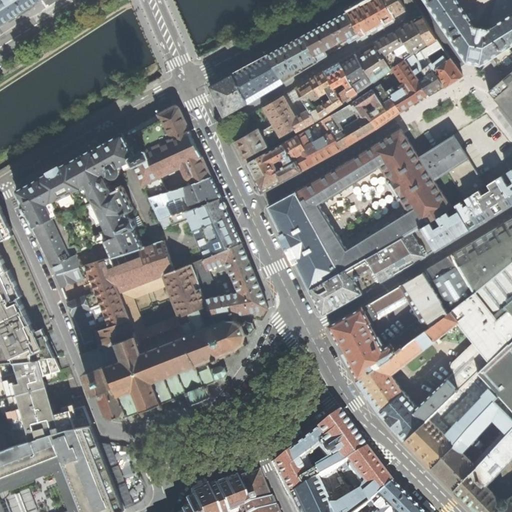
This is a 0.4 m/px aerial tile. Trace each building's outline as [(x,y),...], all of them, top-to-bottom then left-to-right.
[(0,0),(0,16),(5,24),(27,9),(28,8),(40,0),(0,0)] [(370,0),(367,2),(348,13),(361,36),(381,24),(393,17),(383,0),(370,0)] [(383,0),(393,17),(406,9),(400,0),(383,0)] [(511,44),(511,14),(488,30),(474,27),(456,0),(425,0),(449,34),(467,61),(481,64),(492,57),(505,49),(511,44)] [(35,11),(36,13),(45,7),(43,3),(36,8),(34,9),(35,11)] [(326,24),(304,36),(318,61),(327,55),(324,50),(337,43),(348,37),(350,42),(361,36),(348,13),(326,24)] [(414,21),(428,45),(438,40),(423,16),(418,18),(414,21)] [(420,50),(428,45),(414,21),(395,32),(375,43),(377,46),(391,69),(392,68),(405,60),(420,50)] [(287,45),(268,55),(283,82),(301,71),(318,61),(304,36),(287,45)] [(442,46),(438,40),(428,45),(420,50),(424,57),(442,46)] [(391,69),(377,46),(369,51),(358,58),(372,83),(378,79),(391,70),(391,69)] [(511,71),(511,58),(505,49),(492,57),(499,67),(506,76),(511,71)] [(420,50),(405,60),(415,75),(422,70),(429,65),(424,57),(420,50)] [(372,83),(358,58),(355,54),(349,57),(340,62),(349,77),(351,82),(358,92),(359,92),(371,83),(372,83)] [(447,54),(430,67),(433,71),(434,71),(443,83),(445,87),(463,76),(454,64),(447,54)] [(250,65),(233,74),(248,103),(266,92),(283,82),(268,55),(250,65)] [(415,75),(405,60),(392,68),(400,79),(403,78),(406,83),(400,86),(403,91),(397,95),(393,88),(386,93),(378,79),(372,83),(371,83),(374,89),(384,104),(392,98),(400,112),(415,101),(426,94),(418,81),(415,75)] [(350,97),(358,92),(351,82),(349,77),(340,62),(333,66),(325,71),(343,102),(350,97)] [(430,67),(429,65),(422,70),(426,76),(418,81),(426,94),(434,89),(443,83),(434,71),(433,71),(430,67)] [(343,102),(325,71),(317,75),(311,78),(320,96),(330,90),(334,97),(325,103),(329,112),(343,102)] [(511,71),(506,76),(488,91),(511,119),(511,71)] [(218,102),(225,116),(248,103),(233,74),(224,78),(210,86),(218,102)] [(320,96),(311,78),(303,84),(297,87),(305,102),(311,110),(315,121),(329,112),(325,103),(321,105),(319,102),(315,104),(312,100),(320,96)] [(274,125),(281,137),(295,128),(296,131),(315,121),(311,110),(305,102),(297,87),(265,106),(270,117),(274,125)] [(374,89),(369,92),(367,90),(360,95),(362,97),(354,102),(364,117),(367,115),(376,128),(389,120),(400,112),(392,98),(384,104),(374,89)] [(360,119),(364,117),(354,102),(331,115),(338,127),(347,122),(345,119),(356,112),(360,119)] [(176,106),(124,133),(136,157),(131,159),(132,162),(134,165),(149,158),(146,152),(191,132),(180,107),(178,106),(176,106)] [(331,115),(298,135),(307,151),(306,152),(307,154),(304,156),(298,159),(303,170),(325,158),(342,149),(334,135),(341,131),(338,127),(331,115)] [(367,115),(364,117),(360,119),(341,131),(334,135),(342,149),(359,139),(376,128),(367,115)] [(281,137),(274,125),(261,132),(269,146),(282,139),(281,137)] [(283,234),(282,235),(289,249),(295,262),(297,261),(311,290),(422,226),(430,221),(437,217),(447,211),(452,207),(435,180),(448,171),(468,158),(452,135),(419,156),(401,128),(290,195),(269,206),(271,208),(283,234)] [(246,159),(269,146),(261,132),(259,129),(236,141),(241,151),(246,159)] [(56,274),(144,248),(134,227),(137,226),(133,217),(131,218),(128,212),(134,208),(129,198),(123,186),(128,183),(121,168),(132,162),(131,159),(136,157),(124,133),(124,132),(94,149),(94,148),(80,156),(71,161),(71,160),(63,164),(39,177),(40,178),(33,182),(17,190),(28,213),(46,251),(56,274)] [(149,158),(134,165),(144,185),(150,197),(183,188),(213,176),(207,164),(197,144),(191,132),(146,152),(149,158)] [(292,139),(284,143),(293,158),(296,157),(303,153),(304,156),(307,154),(306,152),(307,151),(298,135),(292,139)] [(251,170),(256,179),(277,168),(274,162),(281,159),(285,165),(294,160),(293,158),(284,143),(264,154),(247,163),(251,170)] [(259,186),(263,192),(282,182),(303,170),(298,159),(296,157),(293,158),(294,160),(285,165),(278,169),(277,168),(256,179),(259,186)] [(486,186),(468,158),(448,171),(465,199),(466,198),(473,194),(479,190),(486,186)] [(511,169),(508,173),(511,179),(511,183),(508,186),(502,176),(497,180),(511,205),(511,204),(511,169)] [(210,203),(222,198),(213,176),(183,188),(150,197),(160,220),(170,216),(186,211),(181,196),(185,195),(189,205),(209,198),(210,203)] [(501,211),(511,205),(497,180),(488,185),(491,190),(482,195),(479,190),(473,194),(488,219),(501,211)] [(481,224),(488,219),(473,194),(466,198),(470,204),(464,207),(461,202),(455,206),(459,211),(470,230),(481,224)] [(206,258),(242,243),(232,220),(222,198),(210,203),(191,210),(186,211),(170,216),(174,225),(191,218),(206,258)] [(191,210),(210,203),(209,198),(189,205),(191,210)] [(0,273),(7,269),(0,251),(0,241),(14,235),(9,225),(0,205),(0,273)] [(452,241),(470,230),(459,211),(451,216),(447,211),(437,217),(442,225),(435,229),(430,221),(422,226),(426,234),(436,251),(452,241)] [(437,217),(430,221),(435,229),(442,225),(437,217)] [(475,341),(489,362),(479,371),(502,394),(511,405),(511,414),(511,416),(511,417),(511,219),(453,254),(441,262),(425,272),(449,313),(451,311),(459,322),(475,341)] [(318,303),(324,314),(362,293),(353,278),(355,276),(356,278),(358,279),(361,277),(362,274),(400,253),(408,267),(417,262),(426,256),(416,239),(420,237),(426,234),(422,226),(311,290),(318,303)] [(416,239),(426,256),(436,251),(426,234),(420,237),(416,239)] [(97,293),(109,322),(111,327),(129,319),(119,292),(164,275),(175,270),(170,255),(165,241),(144,248),(56,274),(62,288),(90,277),(94,284),(97,293)] [(213,313),(214,313),(214,316),(215,316),(215,318),(269,308),(263,294),(248,256),(242,243),(206,258),(198,261),(192,263),(208,305),(212,314),(213,314),(213,313)] [(184,263),(185,266),(192,263),(198,261),(197,258),(190,260),(184,263)] [(180,318),(208,305),(192,263),(185,266),(175,270),(164,275),(180,318)] [(0,364),(56,357),(42,328),(36,329),(26,310),(7,269),(0,273),(0,364)] [(427,330),(449,313),(425,272),(414,278),(402,285),(410,299),(422,318),(427,330)] [(410,299),(402,285),(366,305),(362,307),(370,322),(410,299)] [(90,329),(109,322),(97,293),(68,303),(74,318),(85,344),(95,340),(90,329)] [(359,380),(397,354),(391,345),(384,349),(382,346),(383,345),(379,337),(378,337),(370,322),(362,307),(330,326),(344,352),(349,362),(358,378),(359,380)] [(459,322),(451,311),(449,313),(427,330),(397,354),(359,380),(368,392),(383,413),(394,426),(402,435),(406,439),(430,418),(479,371),(489,362),(475,341),(453,362),(451,362),(451,371),(454,371),(454,372),(427,397),(429,399),(421,406),(418,407),(410,398),(410,397),(405,392),(404,392),(392,375),(459,322)] [(142,410),(144,417),(154,413),(165,409),(162,403),(173,399),(174,402),(177,401),(176,397),(185,394),(190,406),(212,397),(209,389),(209,387),(208,385),(216,382),(217,379),(221,378),(221,379),(222,378),(222,377),(225,376),(226,377),(226,376),(225,376),(227,372),(228,372),(228,371),(227,371),(226,368),(227,367),(226,366),(225,367),(222,366),(222,364),(221,364),(220,364),(221,366),(218,367),(217,366),(217,367),(211,369),(208,362),(212,359),(214,361),(216,361),(218,361),(219,361),(219,362),(220,362),(220,361),(221,360),(219,356),(227,353),(229,357),(231,356),(229,352),(236,349),(237,354),(240,353),(238,348),(243,344),(247,346),(249,344),(245,341),(246,335),(251,335),(251,334),(255,329),(256,330),(257,329),(255,328),(254,324),(254,323),(254,322),(253,323),(247,322),(246,321),(242,324),(237,321),(232,319),(226,319),(218,323),(215,324),(208,326),(204,317),(185,325),(181,326),(166,332),(165,330),(162,331),(163,333),(153,337),(152,335),(149,336),(150,338),(139,342),(136,334),(131,320),(110,328),(110,327),(98,331),(95,330),(94,332),(97,333),(100,342),(99,343),(103,347),(94,350),(92,351),(84,354),(82,352),(80,354),(82,355),(88,370),(86,371),(96,395),(104,416),(112,419),(121,416),(122,417),(126,420),(129,415),(142,410)] [(391,345),(397,354),(427,330),(422,318),(390,343),(391,345)] [(73,427),(92,424),(84,404),(48,416),(47,412),(39,384),(37,377),(62,369),(56,357),(0,364),(0,420),(8,447),(35,438),(73,427)] [(495,401),(502,394),(479,371),(430,418),(406,439),(419,452),(433,467),(456,444),(467,430),(467,429),(494,401),(495,401)] [(467,429),(467,430),(456,444),(433,467),(444,478),(455,489),(511,429),(511,417),(511,416),(495,401),(494,401),(467,429)] [(329,454),(333,460),(337,467),(347,462),(366,451),(354,433),(339,413),(315,433),(322,443),(325,447),(324,447),(323,448),(323,450),(323,452),(324,453),(326,454),(328,454),(329,454)] [(0,477),(61,453),(83,511),(122,511),(126,510),(109,467),(92,424),(73,427),(35,438),(8,447),(0,449),(0,477)] [(511,429),(455,489),(478,511),(511,511),(511,496),(507,500),(506,498),(502,498),(501,499),(486,484),(511,458),(511,429)] [(316,479),(337,467),(333,460),(311,473),(304,457),(322,443),(315,433),(304,441),(275,464),(290,495),(316,479)] [(363,487),(375,500),(392,485),(378,467),(366,451),(347,462),(350,466),(348,468),(363,487)] [(83,511),(61,453),(0,477),(0,511),(83,511)] [(191,494),(194,501),(198,511),(234,511),(239,510),(266,499),(262,491),(258,493),(257,491),(265,488),(259,472),(255,474),(217,489),(216,486),(215,486),(215,487),(209,490),(208,489),(207,489),(207,488),(198,492),(191,494)] [(331,511),(329,507),(316,479),(290,495),(298,511),(331,511)] [(418,511),(392,485),(375,500),(359,511),(418,511)] [(329,507),(331,511),(359,511),(375,500),(363,487),(359,492),(335,507),(329,507)] [(276,511),(274,507),(276,507),(275,506),(274,507),(272,502),(273,502),(273,501),(271,502),(270,498),(271,498),(271,497),(266,499),(239,510),(239,511),(276,511)] [(198,511),(194,501),(188,504),(190,509),(188,509),(189,511),(198,511)]
